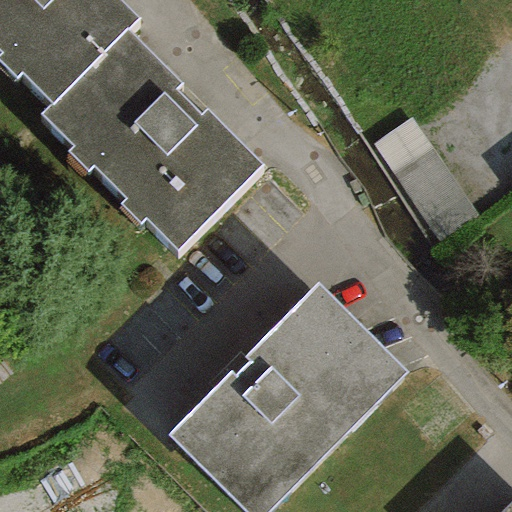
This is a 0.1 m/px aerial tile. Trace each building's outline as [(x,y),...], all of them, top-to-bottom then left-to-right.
[(50,104),(125,30),(135,20),(114,0),(0,0),(0,65),(14,79),(19,74),(50,104)] [(175,251),(262,165),(205,109),(199,115),(175,90),(181,85),(125,30),(50,104),(39,115),(70,147),(65,152),(86,173),(92,167),(124,199),(119,204),(139,224),(144,220),(175,251)] [(438,237),(479,209),(413,116),(372,145),(438,237)] [(268,511),(405,370),(314,283),(168,435),(242,511),(268,511)] [(511,511),(511,501),(501,511),(511,511)]
